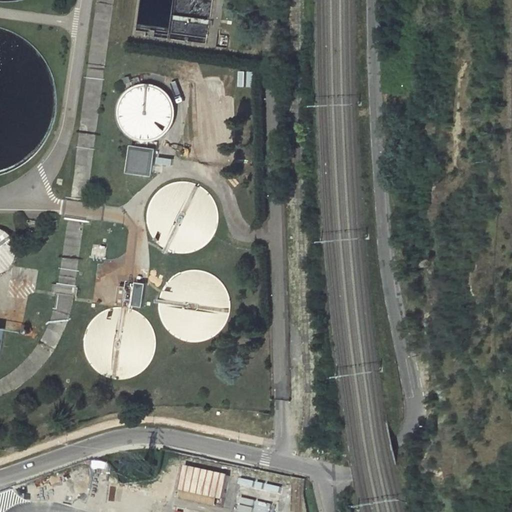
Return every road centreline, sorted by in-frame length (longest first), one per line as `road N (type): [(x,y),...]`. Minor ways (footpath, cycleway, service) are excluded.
road 1 (unclassified): [(375,0),(388,281),(409,418),(399,437),(335,485)]
road 2 (unclassified): [(0,478),(102,441),(149,435),(281,461),(335,485)]
road 3 (unknown): [(278,254),(196,169),(169,171),(127,213),(40,204)]
